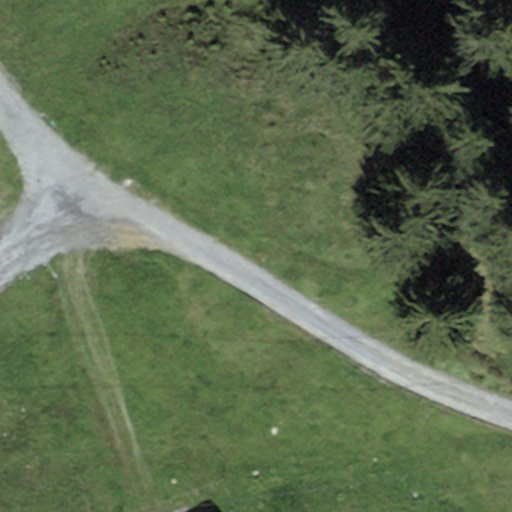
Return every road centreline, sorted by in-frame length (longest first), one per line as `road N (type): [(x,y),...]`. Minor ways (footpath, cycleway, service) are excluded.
road 1 (track): [(84,235),(156,228),(216,253),(438,387),(511,412)]
road 2 (track): [(84,235),(100,363),(160,511)]
road 3 (track): [(84,235),(0,92)]
